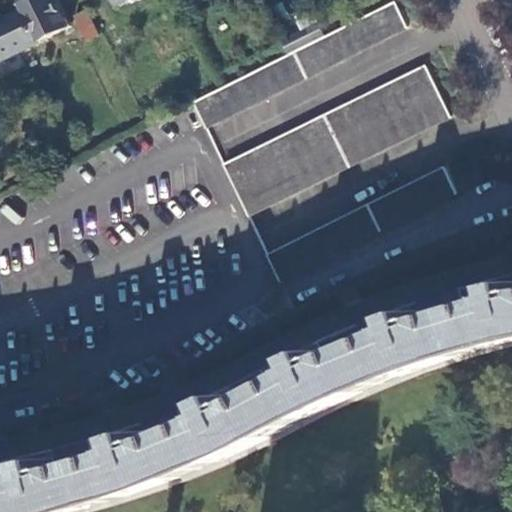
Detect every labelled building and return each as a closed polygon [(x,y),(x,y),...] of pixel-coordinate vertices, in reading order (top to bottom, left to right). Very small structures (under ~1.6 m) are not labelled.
[(25,10),(6,19),(21,51),(74,25),(61,0),(27,0),(22,3),(25,10)] [(409,25),(396,0),(394,0),(327,35),(291,53),(227,86),(196,103),(207,127),(409,25)] [(0,61),(21,51),(6,19),(0,21),(0,61)] [(322,25),(286,43),(291,53),(327,35),(322,25)] [(427,65),(225,163),(250,215),(454,120),(427,65)] [(269,254),(281,281),(458,193),(446,166),(269,254)] [(511,283),(506,285),(508,293),(498,297),(487,283),(462,289),(419,302),(421,310),(405,316),(407,325),(399,329),(386,314),(359,324),(319,342),(323,350),(307,358),(310,366),(302,369),(287,357),(264,369),(230,387),(234,394),(217,402),(221,411),(213,415),(199,401),(181,409),(145,423),(147,430),(130,436),(133,446),(124,450),(112,434),(56,450),(57,457),(39,461),(42,472),(31,474),(21,458),(0,461),(0,511),(102,511),(160,494),(188,482),(217,470),(247,458),(288,437),(331,414),(388,389),(413,378),(438,370),(489,353),(511,347),(511,283)]
